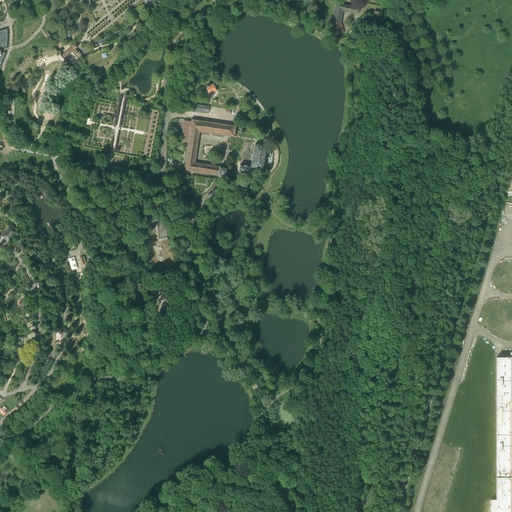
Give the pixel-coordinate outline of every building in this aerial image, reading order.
[(358,13),(359,7),(341,3),(337,3),(332,22),(332,23),(335,35),(344,33),(341,21),(343,10),(358,13)] [(62,56),(64,58),(65,57),(66,56),(72,51),(74,50),(75,49),(78,46),(77,44),(76,43),(72,45),(71,47),(62,54),(61,55),(62,56)] [(212,85),(211,84),(207,86),(207,87),(206,87),(209,93),(209,94),(216,91),(213,84),(212,85)] [(236,126),(192,120),(192,122),(184,121),(183,126),(181,137),(181,142),(189,143),(185,171),(219,175),(219,176),(226,177),(227,169),(194,164),(199,132),(227,136),(235,137),(236,126)] [(240,165),(239,172),(250,174),(251,173),(252,173),(252,171),(251,171),(251,167),(263,169),(264,162),(269,163),(269,160),(272,160),(272,158),(270,157),(270,154),(266,153),(267,146),(255,144),(254,150),(253,154),(253,155),(251,155),(251,156),(253,157),(252,161),(251,167),(248,167),(248,166),(246,166),(245,166),(243,166),(240,165)] [(7,241),(8,239),(4,236),(9,231),(13,234),(15,231),(9,227),(1,236),(7,241)] [(4,236),(8,239),(13,234),(9,231),(4,236)] [(69,259),(72,270),(78,269),(75,257),(69,259)] [(24,304),(22,301),(19,301),(18,302),(18,305),(21,306),(23,306),(24,320),(26,321),(26,322),(23,325),(27,330),(26,334),(24,336),(15,336),(15,343),(15,349),(18,349),(20,349),(21,349),(25,348),(25,346),(17,346),(17,339),(25,339),(29,335),(30,330),(26,325),(29,323),(28,320),(26,318),(25,306),(24,304)] [(511,511),(511,356),(501,356),(494,511),(511,511)]
